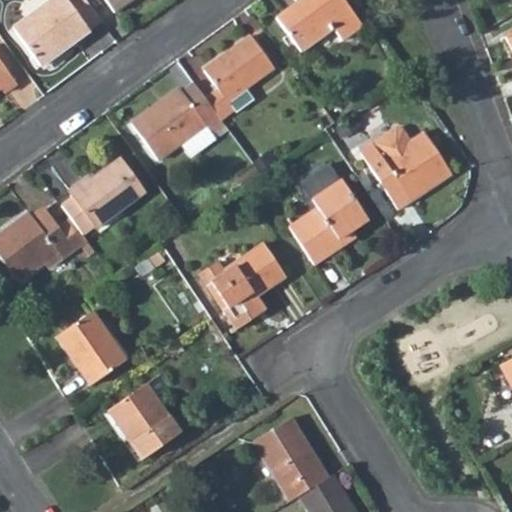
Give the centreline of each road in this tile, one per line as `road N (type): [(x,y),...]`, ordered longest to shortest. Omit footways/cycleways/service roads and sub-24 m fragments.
road 1 (residential): [(412,511),(339,394),(330,358),(349,325),(511,228)]
road 2 (residential): [(0,160),(215,0)]
road 3 (residential): [(511,209),(438,0)]
